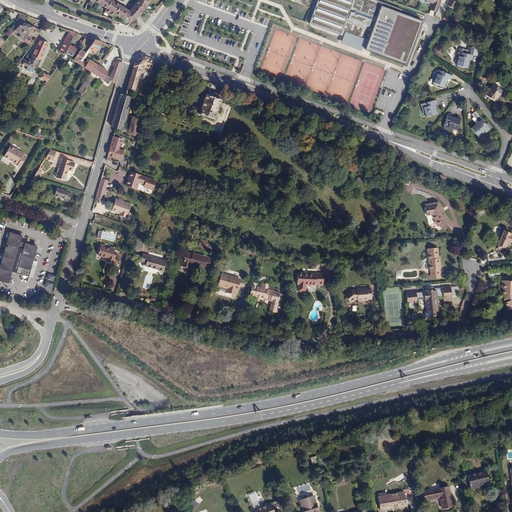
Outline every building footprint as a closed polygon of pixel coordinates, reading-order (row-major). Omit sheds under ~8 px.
[(144,10),(151,0),(138,0),(138,1),(136,4),(130,12),(111,0),(93,0),(107,9),(106,11),(114,16),(115,14),(129,23),(140,15),(144,10)] [(359,52),(362,46),(366,48),(365,50),(406,65),(423,22),(401,14),(402,10),(375,0),(318,0),(309,24),(344,37),(343,39),(341,45),(359,52)] [(441,0),(434,0),(433,4),(431,10),(437,12),(441,0)] [(457,2),(451,0),(449,0),(447,6),(454,9),(457,2)] [(24,22),(27,16),(21,14),(17,20),(18,21),(10,30),(13,33),(20,26),(21,26),(24,22)] [(455,30),(460,21),(459,21),(461,17),(454,14),(452,17),(447,26),(455,30)] [(36,38),(41,30),(24,22),(21,26),(20,26),(13,33),(12,34),(14,36),(17,33),(21,35),(19,38),(30,47),(34,41),(27,36),(29,34),(36,38)] [(66,52),(70,46),(68,45),(76,33),(70,31),(63,43),(64,43),(58,51),(64,56),(66,52)] [(84,48),(90,39),(86,37),(80,45),(84,48)] [(41,60),(48,44),(39,40),(30,59),(26,58),(23,65),(27,68),(28,66),(35,69),(39,59),(41,60)] [(95,54),(103,43),(95,40),(88,49),(95,54)] [(72,57),(78,48),(74,46),(73,47),(70,46),(66,52),(72,57)] [(81,59),(86,53),(81,50),(73,60),(78,64),(81,59)] [(472,60),(473,55),(457,52),(455,61),(457,62),(456,66),(468,68),(470,59),(472,60)] [(135,91),(141,69),(145,68),(151,70),(155,61),(142,56),(135,63),(127,88),(130,89),(135,91)] [(91,73),(97,64),(90,60),(87,63),(81,59),(78,64),(80,65),(84,68),(91,73)] [(106,75),(108,72),(99,66),(97,64),(91,73),(108,84),(110,81),(116,84),(122,63),(121,63),(121,60),(117,59),(116,61),(114,67),(110,77),(106,75)] [(159,81),(166,65),(160,63),(153,79),(159,81)] [(444,88),(447,79),(450,80),(452,76),(437,70),(433,78),(435,79),(433,83),(444,88)] [(47,82),(50,77),(44,73),(40,78),(47,82)] [(81,95),(89,83),(85,81),(83,84),(77,92),(81,95)] [(498,100),(504,92),(491,82),(489,86),(491,87),(485,95),(494,102),(497,99),(498,100)] [(214,119),(221,101),(219,100),(222,92),(219,91),(217,95),(208,92),(207,96),(205,95),(199,114),(214,119)] [(123,127),(132,98),(128,96),(125,95),(122,93),(121,93),(111,127),(112,127),(116,129),(122,131),(123,127)] [(437,114),(435,105),(437,104),(436,100),(421,105),(423,114),(425,113),(426,117),(437,114)] [(486,125),(475,112),(471,115),(474,117),(478,122),(476,124),(471,128),(478,137),(481,135),(483,136),(490,130),(492,128),(488,124),(486,125)] [(457,131),(460,120),(452,117),(453,115),(448,113),(443,129),(452,131),(453,130),(457,131)] [(137,136),(142,118),(135,116),(135,117),(132,117),(128,129),(127,133),(137,136)] [(124,151),(118,149),(122,139),(113,136),(108,156),(120,160),(124,151)] [(26,157),(23,155),(24,154),(10,146),(4,157),(18,165),(17,166),(20,168),(26,157)] [(53,162),(56,151),(50,149),(45,159),(53,162)] [(72,171),(75,163),(71,162),(71,161),(62,159),(57,174),(66,177),(68,170),(72,171)] [(156,180),(130,172),(125,186),(137,190),(138,185),(139,183),(144,185),(143,187),(143,188),(153,191),(156,180)] [(106,189),(108,181),(104,180),(101,179),(99,187),(106,189)] [(102,200),(106,189),(99,187),(96,198),(102,200)] [(69,203),(71,194),(68,193),(68,192),(57,188),(54,196),(65,199),(65,201),(69,203)] [(126,218),(131,205),(116,200),(112,211),(119,213),(118,216),(126,218)] [(442,212),(442,211),(443,210),(438,203),(429,204),(430,206),(425,207),(427,216),(431,215),(435,221),(434,222),(438,227),(439,226),(447,220),(442,212)] [(441,229),(450,223),(447,220),(439,226),(441,229)] [(511,234),(509,233),(504,231),(498,245),(498,246),(497,248),(498,250),(500,250),(500,251),(503,250),(504,248),(505,249),(507,243),(511,245),(511,234)] [(32,264),(33,259),(35,259),(38,247),(21,242),(23,236),(10,233),(0,267),(0,281),(9,284),(13,271),(17,272),(23,274),(23,276),(25,279),(33,275),(31,272),(33,264),(32,264)] [(135,246),(142,249),(145,241),(138,238),(135,246)] [(205,252),(207,242),(200,240),(198,245),(203,246),(202,251),(205,252)] [(113,255),(115,249),(110,247),(109,250),(104,249),(100,247),(98,255),(107,258),(106,261),(113,263),(115,256),(113,255)] [(440,269),(439,259),(438,248),(427,249),(429,270),(430,270),(431,276),(429,276),(429,280),(440,279),(439,269),(440,269)] [(208,269),(211,259),(207,257),(206,259),(203,258),(204,256),(193,253),(192,254),(186,252),(182,266),(189,268),(190,265),(203,269),(204,267),(208,269)] [(163,272),(166,261),(149,257),(150,255),(143,253),(141,261),(146,263),(145,266),(158,270),(158,271),(163,272)] [(48,273),(45,287),(53,289),(56,275),(48,273)] [(323,285),(324,274),(316,273),(316,274),(297,273),(297,285),(299,285),(298,291),(306,292),(306,285),(316,286),(316,285),(323,285)] [(238,285),(239,279),(221,274),(218,286),(227,288),(226,293),(237,296),(239,290),(238,290),(239,285),(238,285)] [(277,306),(280,292),(275,291),(275,289),(268,287),(269,283),(262,282),(261,287),(257,286),(258,282),(253,281),(250,296),(265,299),(265,300),(271,301),(269,312),(279,313),(280,307),(277,306)] [(511,281),(507,281),(501,281),(501,288),(503,288),(503,291),(505,291),(505,295),(505,298),(507,302),(505,303),(509,311),(511,309),(511,281)] [(452,299),(451,286),(443,287),(443,288),(435,288),(435,290),(425,291),(425,293),(424,293),(425,301),(425,302),(426,301),(427,311),(425,311),(423,314),(427,318),(429,316),(432,316),(432,317),(435,317),(435,315),(441,315),(440,310),(437,310),(436,302),(444,301),(444,303),(447,303),(447,302),(447,300),(452,299)] [(371,298),(370,289),(366,289),(366,287),(356,288),(356,290),(351,290),(345,295),(350,302),(353,300),(357,299),(357,301),(367,301),(367,300),(367,298),(371,298)] [(417,302),(416,294),(419,294),(418,289),(406,290),(407,306),(417,305),(417,302)] [(425,301),(424,293),(419,294),(416,294),(417,302),(425,301)] [(490,324),(488,316),(484,317),(480,318),(475,320),(477,327),(490,324)] [(488,482),(485,470),(467,475),(471,489),(478,487),(478,485),(488,482)] [(452,506),(448,487),(423,492),(425,500),(440,497),(442,508),(452,506)] [(405,501),(412,500),(410,489),(403,491),(404,492),(386,495),(379,496),(378,496),(380,511),(387,510),(387,508),(399,506),(399,508),(406,507),(405,501)] [(318,511),(316,503),(302,507),(303,511),(318,511)]
